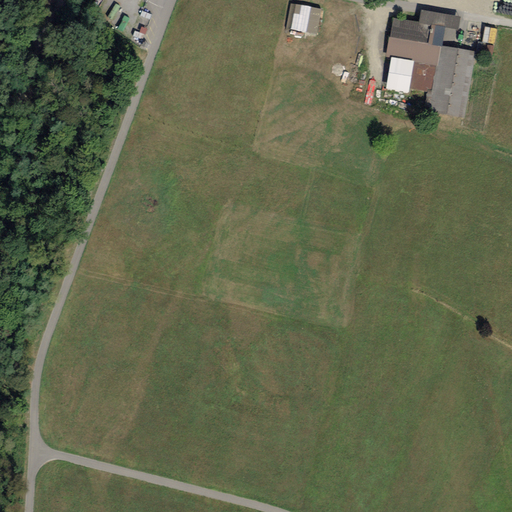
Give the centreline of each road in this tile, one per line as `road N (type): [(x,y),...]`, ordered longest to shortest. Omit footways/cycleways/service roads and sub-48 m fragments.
road 1 (unclassified): [(172,0),(44,347),(27,511)]
road 2 (unclassified): [(511,25),(373,0)]
